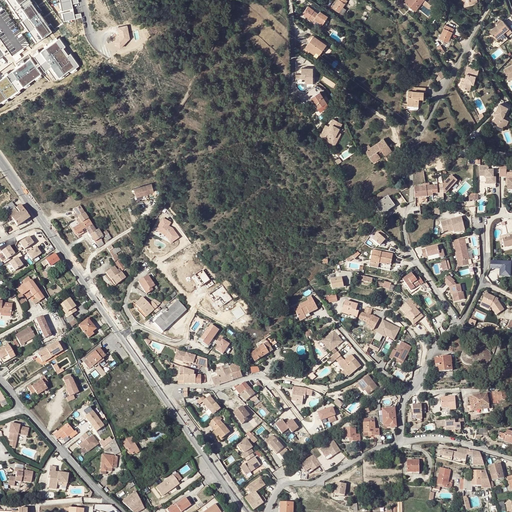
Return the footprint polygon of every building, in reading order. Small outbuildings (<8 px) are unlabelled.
[(0,0),(0,39),(13,61),(21,57),(18,52),(28,46),(0,0)] [(7,0),(34,42),(55,29),(51,22),(48,24),(33,0),(7,0)] [(59,0),(64,20),(82,16),(81,12),(74,13),(72,3),(79,2),(78,0),(59,0)] [(337,0),(332,8),(339,12),(343,7),(347,0),(337,0)] [(423,0),(405,0),(404,2),(415,11),(423,0)] [(91,12),(104,7),(102,1),(89,7),(91,12)] [(314,19),(323,24),(328,15),(321,10),(317,12),(307,6),(303,14),(313,20),(314,19)] [(504,22),(498,26),(499,27),(498,28),(502,38),(505,36),(504,34),(510,30),(504,22)] [(453,28),(445,25),(440,38),(448,42),(453,28)] [(497,41),(502,38),(498,28),(497,29),(496,28),(490,32),(493,37),(494,36),(497,41)] [(326,44),(313,34),(309,39),(305,45),(315,51),(316,49),(320,52),(326,44)] [(60,37),(33,54),(44,71),(48,68),(55,79),(78,65),(71,53),(68,55),(63,48),(65,46),(60,37)] [(313,53),(315,51),(305,45),(304,46),(313,53)] [(475,67),(468,66),(467,71),(468,72),(467,76),(466,80),(463,79),(461,86),(471,88),(473,82),(476,82),(478,74),(479,75),(481,67),(475,66),(475,67)] [(511,66),(511,67),(502,71),(505,77),(507,81),(511,78),(511,66)] [(301,76),(295,76),(295,83),(312,82),(312,67),(300,67),(301,74),(301,76)] [(444,76),(440,69),(433,74),(438,80),(444,76)] [(19,90),(10,78),(2,83),(11,96),(19,90)] [(426,87),(418,87),(412,86),(412,90),(408,90),(407,104),(407,105),(414,106),(414,104),(418,104),(419,98),(419,95),(423,95),(424,91),(426,91),(426,87)] [(326,101),(324,98),(322,94),(319,91),(310,96),(317,107),(320,111),(329,105),(326,101)] [(507,111),(499,106),(493,116),(495,117),(494,118),(490,124),(500,130),(501,128),(503,129),(506,124),(502,121),(507,111)] [(340,122),(331,118),(328,123),(331,124),(329,127),(327,133),(326,133),(324,138),(327,139),(326,140),(334,144),(337,138),(334,136),(336,130),(338,127),(340,122)] [(371,146),(369,143),(363,147),(365,150),(372,160),(376,157),(377,159),(380,156),(378,153),(376,151),(380,148),(382,150),(385,155),(392,150),(383,137),(371,146)] [(487,184),(490,184),(496,184),(496,181),(494,178),(494,173),(494,170),(490,170),(490,166),(481,166),(481,175),(486,175),(487,178),(487,184)] [(455,179),(449,174),(444,181),(442,184),(443,184),(443,192),(445,192),(455,179)] [(427,196),(426,186),(426,183),(422,183),(423,186),(414,187),(415,197),(427,196)] [(151,184),(142,186),(145,194),(153,191),(151,184)] [(433,193),(439,192),(443,192),(443,184),(442,184),(428,186),(426,186),(427,196),(433,195),(433,193)] [(142,186),(134,189),(136,196),(145,194),(142,186)] [(395,206),(388,195),(375,205),(382,215),(395,206)] [(10,216),(12,218),(15,222),(18,226),(29,218),(26,213),(22,216),(17,208),(12,202),(2,209),(6,216),(7,216),(8,217),(10,216)] [(22,216),(26,213),(21,206),(17,208),(22,216)] [(73,209),(79,219),(82,223),(88,219),(80,206),(73,209)] [(451,217),(441,219),(442,230),(453,228),(453,230),(464,228),(462,215),(456,216),(456,217),(451,218),(451,217)] [(168,227),(171,222),(163,217),(154,231),(174,243),(179,234),(168,227)] [(79,225),(76,221),(70,225),(76,234),(77,233),(82,230),(85,228),(86,229),(92,225),(88,219),(82,223),(79,225)] [(96,231),(92,225),(86,229),(90,236),(96,232),(96,231)] [(90,236),(95,243),(99,241),(97,239),(100,238),(102,236),(98,229),(97,230),(96,231),(96,232),(90,236)] [(388,238),(379,229),(376,233),(377,233),(371,239),(377,245),(379,246),(384,241),(385,241),(388,238)] [(511,242),(511,234),(509,235),(509,236),(502,238),(504,244),(511,242)] [(24,249),(33,243),(28,236),(19,243),(24,249)] [(468,257),(463,236),(451,238),(456,259),(468,257)] [(99,241),(95,243),(98,247),(104,244),(100,238),(97,239),(99,241)] [(435,242),(419,245),(421,253),(436,250),(437,254),(442,253),(440,246),(436,247),(435,242)] [(27,253),(32,260),(40,253),(35,246),(27,253)] [(113,249),(109,251),(115,261),(119,258),(116,254),(121,250),(118,246),(113,249)] [(7,260),(14,254),(8,247),(1,252),(7,260)] [(372,250),(370,263),(375,264),(375,263),(379,263),(387,265),(387,264),(391,264),(393,254),(372,250)] [(50,267),(51,267),(59,261),(55,254),(42,263),(44,266),(48,264),(50,267)] [(15,271),(23,266),(17,258),(9,264),(15,271)] [(119,260),(116,263),(121,271),(124,269),(119,260)] [(490,260),(490,268),(500,268),(500,276),(509,276),(510,262),(490,260)] [(125,278),(118,269),(117,270),(114,267),(106,273),(111,280),(113,279),(116,284),(125,278)] [(410,290),(416,287),(415,285),(418,283),(419,284),(420,285),(423,283),(419,276),(415,278),(411,273),(402,279),(410,290)] [(454,280),(448,274),(442,280),(448,286),(449,290),(451,289),(451,293),(453,300),(464,298),(462,290),(460,291),(459,283),(456,284),(453,281),(454,280)] [(144,292),(151,288),(154,286),(148,276),(138,282),(144,292)] [(26,300),(33,295),(35,294),(37,298),(39,301),(44,298),(31,280),(18,289),(23,295),(26,300)] [(327,295),(328,298),(329,302),(337,300),(335,293),(327,295)] [(504,310),(497,301),(493,299),(494,297),(485,293),(481,302),(489,306),(490,307),(496,315),(504,310)] [(308,311),(309,313),(318,309),(311,296),(307,298),(308,301),(299,305),(300,307),(295,310),(299,318),(305,316),(304,313),(308,311)] [(135,304),(146,316),(157,307),(152,301),(149,304),(142,297),(135,304)] [(75,307),(74,304),(69,298),(61,305),(64,309),(65,308),(68,312),(65,313),(68,317),(77,311),(74,307),(75,307)] [(423,316),(417,310),(415,308),(418,305),(412,299),(406,304),(414,314),(419,320),(423,316)] [(0,313),(1,313),(11,314),(12,304),(2,303),(2,301),(0,300),(0,313)] [(164,313),(154,323),(163,332),(171,324),(175,329),(190,314),(178,301),(168,310),(165,307),(161,310),(164,313)] [(345,301),(342,311),(350,313),(350,315),(357,317),(358,312),(356,311),(358,305),(345,301)] [(146,316),(135,304),(133,306),(143,319),(146,316)] [(414,325),(419,320),(414,314),(406,304),(400,309),(407,315),(406,316),(414,325)] [(364,313),(361,312),(358,320),(368,323),(367,325),(373,329),(379,317),(371,314),(371,315),(369,315),(370,310),(365,309),(364,313)] [(43,316),(36,319),(45,338),(52,335),(43,316)] [(372,339),(369,346),(377,350),(385,334),(393,338),(399,327),(382,318),(380,322),(372,339)] [(88,319),(79,326),(87,336),(92,332),(96,329),(88,319)] [(219,330),(211,325),(201,339),(204,342),(203,343),(208,346),(219,330)] [(16,335),(22,346),(25,344),(24,343),(35,337),(30,327),(16,335)] [(335,330),(323,340),(331,351),(343,341),(335,330)] [(218,337),(215,343),(218,345),(215,350),(222,354),(229,344),(218,337)] [(261,341),(257,344),(259,349),(250,355),(255,362),(269,353),(268,353),(266,349),(263,344),(262,342),(261,341)] [(386,341),(382,352),(388,354),(392,343),(386,341)] [(400,344),(396,342),(393,349),(389,358),(392,359),(394,356),(404,361),(411,346),(401,341),(400,344)] [(51,357),(51,358),(63,350),(57,342),(38,354),(43,361),(51,357)] [(8,343),(0,347),(0,358),(0,359),(8,355),(10,359),(15,356),(8,343)] [(87,359),(84,362),(89,369),(93,366),(105,356),(99,348),(86,358),(87,359)] [(174,358),(182,361),(184,358),(179,356),(181,351),(177,349),(174,358)] [(478,350),(471,350),(465,351),(463,352),(461,353),(460,355),(459,357),(460,359),(460,361),(461,363),(463,364),(464,365),(467,365),(475,365),(484,364),(486,364),(489,363),(490,361),(491,360),(492,358),(492,356),(491,354),(490,352),(488,351),(486,350),(484,350),(478,350)] [(190,361),(190,363),(194,365),(195,364),(205,369),(205,366),(205,363),(205,360),(203,360),(203,361),(200,361),(200,358),(181,351),(179,356),(184,358),(182,361),(187,363),(188,361),(190,361)] [(352,354),(344,359),(348,364),(356,359),(352,354)] [(8,355),(0,359),(3,363),(10,359),(8,355)] [(341,355),(336,359),(339,363),(344,359),(341,355)] [(451,356),(434,358),(435,365),(438,365),(439,372),(452,370),(451,363),(452,363),(451,356)] [(348,364),(344,359),(339,363),(345,370),(348,375),(349,376),(353,374),(351,372),(355,369),(357,371),(362,367),(356,359),(348,364)] [(229,367),(226,368),(224,369),(225,375),(230,374),(232,380),(242,377),(240,371),(239,368),(240,367),(239,366),(238,367),(236,363),(229,366),(229,367)] [(102,377),(106,375),(100,366),(91,372),(95,378),(100,374),(102,377)] [(184,374),(194,374),(194,371),(181,367),(180,375),(179,375),(178,381),(184,381),(184,374)] [(195,384),(195,375),(195,374),(194,374),(184,374),(184,381),(185,384),(195,384)] [(230,374),(225,375),(218,376),(211,379),(214,386),(232,380),(230,374)] [(206,376),(195,375),(195,384),(201,384),(201,383),(206,383),(206,376)] [(365,390),(369,395),(379,387),(369,375),(356,386),(358,389),(360,387),(362,386),(365,390)] [(42,380),(37,383),(43,391),(48,388),(45,385),(49,383),(44,376),(41,378),(42,380)] [(78,393),(71,378),(68,380),(67,377),(64,378),(68,386),(69,385),(70,387),(69,388),(66,389),(70,396),(66,398),(68,402),(75,399),(73,395),(78,393)] [(240,395),(249,387),(245,382),(238,387),(236,385),(234,387),(240,395)] [(43,391),(37,383),(32,386),(31,384),(27,387),(32,394),(36,391),(38,394),(43,391)] [(291,401),(296,402),(302,403),(303,399),(303,397),(305,397),(307,389),(295,386),(294,386),(291,401)] [(249,387),(240,395),(246,401),(255,394),(249,387)] [(497,391),(494,391),(495,397),(498,397),(499,400),(506,399),(505,391),(497,392),(497,391)] [(489,404),(487,394),(480,395),(480,394),(477,394),(475,395),(475,396),(473,396),(473,398),(474,407),(485,405),(489,404)] [(203,396),(200,398),(202,402),(213,415),(220,409),(210,396),(205,399),(203,396)] [(455,407),(455,397),(441,396),(441,408),(446,408),(447,410),(449,410),(449,407),(455,407)] [(335,398),(332,403),(339,408),(342,403),(335,398)] [(426,405),(413,405),(413,415),(416,415),(416,420),(421,420),(422,420),(422,414),(426,414),(426,405)] [(233,413),(240,422),(246,418),(250,415),(243,406),(233,413)] [(331,407),(316,412),(319,420),(334,415),(331,407)] [(382,409),(383,426),(390,425),(390,428),(396,427),(395,408),(382,409)] [(69,421),(73,417),(76,414),(74,411),(65,420),(66,421),(69,421)] [(92,411),(84,417),(96,432),(103,426),(92,411)] [(219,415),(214,419),(227,437),(228,436),(227,435),(230,432),(220,420),(222,419),(219,415)] [(282,420),(275,425),(282,433),(288,428),(292,432),(298,426),(292,418),(289,420),(285,424),(282,420)] [(211,429),(213,432),(221,442),(227,437),(214,419),(207,425),(210,429),(211,429)] [(458,420),(441,421),(442,428),(442,429),(447,429),(447,428),(453,427),(454,429),(456,429),(456,430),(461,430),(461,424),(458,424),(458,420)] [(26,426),(16,424),(16,425),(12,424),(12,422),(8,422),(6,431),(7,431),(6,438),(14,440),(15,432),(24,434),(26,426)] [(374,422),(363,423),(364,433),(370,433),(370,436),(379,435),(379,429),(375,429),(374,422)] [(56,430),(57,432),(55,433),(54,435),(57,439),(60,436),(63,440),(69,436),(71,438),(77,433),(75,431),(74,432),(68,423),(61,429),(60,427),(56,430)] [(487,427),(477,427),(475,438),(479,438),(483,435),(487,435),(487,427)] [(352,438),(352,441),(360,441),(360,434),(356,434),(355,428),(344,429),(345,438),(349,438),(352,438)] [(285,438),(291,433),(288,430),(282,435),(285,438)] [(504,434),(498,432),(497,437),(503,439),(502,441),(511,444),(511,431),(507,430),(506,433),(504,434)] [(221,442),(213,432),(212,434),(219,443),(221,442)] [(85,433),(78,439),(82,443),(79,445),(82,450),(84,448),(88,452),(98,444),(92,435),(89,438),(85,433)] [(267,445),(270,442),(271,441),(270,439),(273,436),(271,433),(263,440),(267,445)] [(128,436),(121,441),(121,442),(119,443),(121,445),(123,444),(125,449),(127,448),(130,453),(137,448),(134,444),(133,444),(128,436)] [(278,443),(279,442),(274,436),(273,436),(270,439),(271,441),(270,442),(273,446),(271,448),(276,454),(284,447),(280,443),(279,444),(278,443)] [(114,439),(104,447),(106,449),(110,446),(115,455),(121,452),(114,439)] [(245,453),(243,454),(242,454),(245,458),(253,453),(254,452),(252,449),(253,448),(250,444),(249,445),(248,443),(249,442),(247,440),(240,445),(245,453)] [(333,441),(318,451),(324,459),(330,454),(332,456),(340,451),(333,441)] [(459,453),(444,449),(443,455),(454,458),(455,457),(466,459),(468,450),(461,448),(459,453)] [(285,449),(280,454),(284,459),(290,454),(285,449)] [(480,452),(473,450),(473,454),(473,466),(485,465),(480,452)] [(253,453),(245,458),(247,461),(255,456),(253,453)] [(320,465),(313,454),(300,463),(304,469),(300,471),(300,478),(307,479),(307,474),(305,471),(311,467),(312,470),(320,465)] [(107,467),(112,467),(116,468),(118,456),(103,455),(101,470),(106,471),(107,467)] [(256,457),(241,468),(246,475),(261,465),(256,457)] [(419,460),(407,460),(407,472),(419,472),(419,460)] [(504,478),(504,476),(500,463),(488,466),(492,481),(504,478)] [(56,481),(60,481),(61,480),(65,481),(66,471),(57,470),(57,472),(54,471),(54,470),(55,465),(48,464),(47,476),(48,476),(47,483),(55,484),(56,481)] [(22,468),(22,469),(22,470),(20,470),(20,468),(21,467),(13,465),(12,469),(14,469),(13,474),(12,478),(18,479),(19,478),(29,481),(31,470),(22,468)] [(440,468),(437,484),(441,485),(443,486),(443,487),(451,489),(452,480),(450,480),(450,482),(448,482),(451,470),(440,468)] [(482,486),(482,470),(474,470),(474,480),(472,480),(472,486),(482,486)] [(486,470),(482,470),(482,486),(491,485),(486,470)] [(12,478),(13,474),(7,473),(5,481),(11,483),(12,478)] [(173,475),(155,488),(162,496),(179,484),(178,482),(174,476),(173,475)] [(250,491),(263,481),(261,478),(247,487),(250,491)] [(259,488),(260,489),(266,485),(263,481),(250,491),(251,493),(255,491),(259,488)] [(339,493),(345,494),(346,484),(336,483),(334,494),(338,494),(339,493)] [(136,491),(122,502),(133,511),(138,507),(140,511),(144,509),(136,491)] [(259,496),(256,492),(255,491),(251,493),(245,498),(253,510),(263,503),(262,501),(265,499),(262,496),(260,498),(259,496)] [(185,497),(176,504),(173,506),(172,505),(166,509),(168,511),(177,511),(180,510),(181,511),(190,505),(185,497)] [(292,511),(293,502),(280,502),(280,511),(292,511)] [(215,503),(203,511),(220,511),(221,511),(215,503)]
